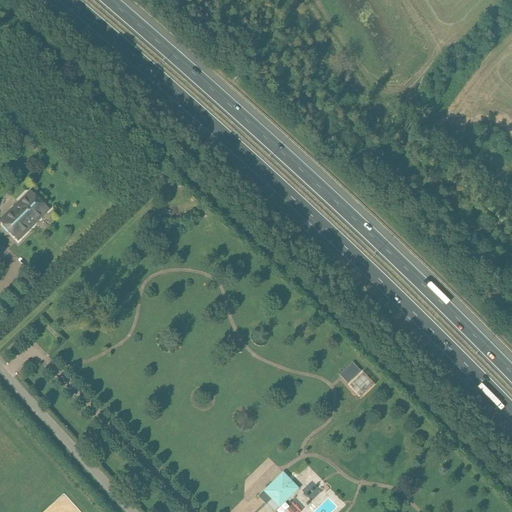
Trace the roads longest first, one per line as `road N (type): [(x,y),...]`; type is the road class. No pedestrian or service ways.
road 1 (motorway): [(67,0),(202,114),(511,413)]
road 2 (motorway): [(511,374),(320,185),(107,0)]
road 3 (unclassified): [(131,511),(0,366)]
